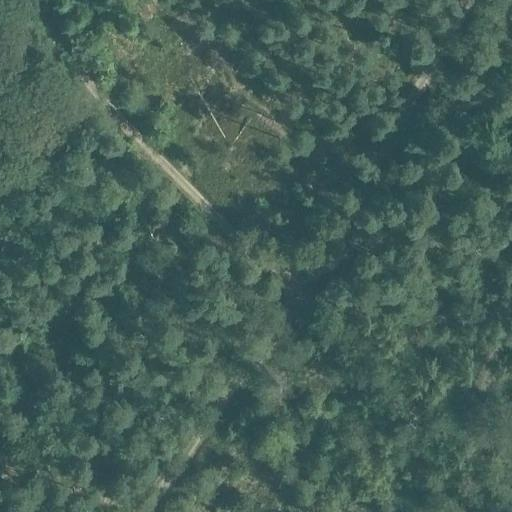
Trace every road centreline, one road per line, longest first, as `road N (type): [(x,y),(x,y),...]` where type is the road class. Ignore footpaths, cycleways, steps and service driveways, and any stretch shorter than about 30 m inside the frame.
road 1 (track): [(24,0),(121,127),(241,240),(310,282)]
road 2 (track): [(310,282),(469,0)]
road 3 (track): [(310,282),(146,511)]
